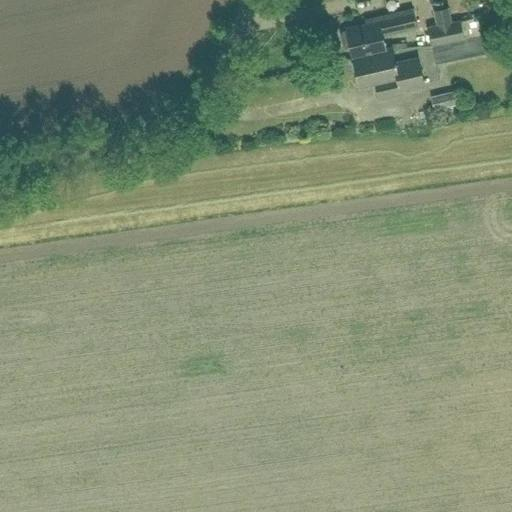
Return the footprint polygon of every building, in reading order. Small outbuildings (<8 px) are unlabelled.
[(386,49),(385,48),(382,35),(416,27),(412,9),(375,17),(376,21),(347,28),(347,30),(343,31),(341,34),(343,44),(347,47),(351,46),(353,56),(386,49)] [(431,45),(463,38),(459,20),(427,27),(431,45)] [(482,33),(463,38),(431,45),(435,63),(486,52),(482,33)] [(386,49),(353,56),(359,85),(374,82),(378,98),(402,93),(401,89),(424,84),(418,58),(395,63),(391,47),(385,48),(386,49)] [(455,89),(432,94),(435,108),(458,102),(455,89)]
